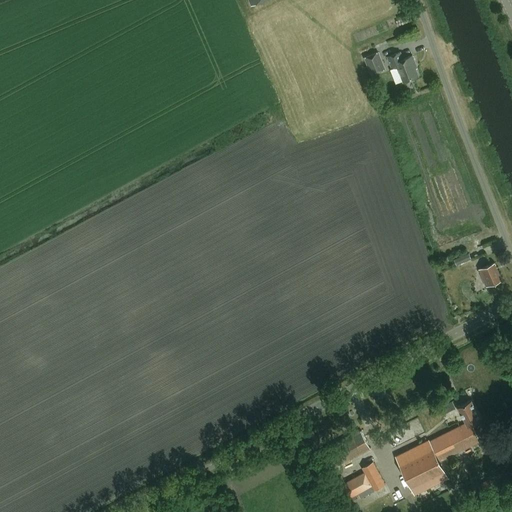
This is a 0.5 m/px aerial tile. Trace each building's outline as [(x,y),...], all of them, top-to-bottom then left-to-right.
[(384,70),(378,56),(377,52),(364,58),(365,61),(371,75),(384,70)] [(403,83),(417,77),(412,66),(414,65),(411,57),(403,61),(400,54),(386,59),(391,70),(397,67),(403,83)] [(456,266),(472,260),(469,254),(454,260),(456,266)] [(486,286),(502,280),(495,263),(480,269),(486,286)] [(440,461),(482,440),(473,423),(481,419),(472,399),(458,406),(466,422),(430,439),(396,455),(415,493),(448,477),(440,461)] [(331,469),(371,448),(361,430),(322,452),(331,469)] [(386,485),(373,462),(362,468),(364,473),(337,488),(344,501),(367,489),(369,492),(374,490),(374,491),(386,485)]
